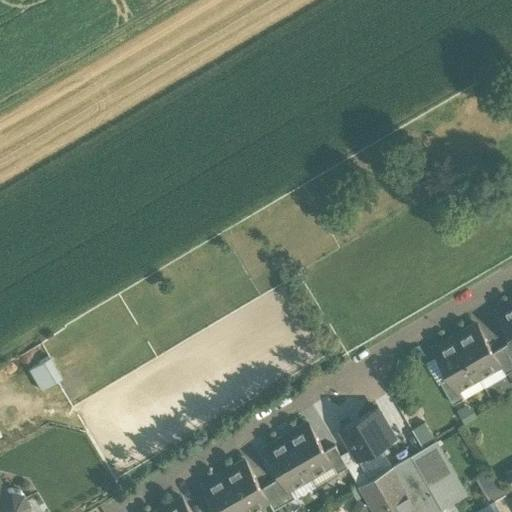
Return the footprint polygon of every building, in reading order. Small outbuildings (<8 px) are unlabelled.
[(511,305),(511,306),(510,304),(497,312),(511,337),(511,305)] [(493,352),(476,324),(463,332),(464,334),(456,339),(479,377),(500,364),(493,352)] [(463,332),(434,349),(451,377),(458,389),(479,377),(456,339),(464,334),(463,332)] [(511,341),(503,346),(511,361),(511,341)] [(511,361),(503,346),(493,352),(500,364),(505,374),(511,370),(511,361)] [(40,388),(62,377),(51,355),(29,366),(40,388)] [(451,377),(440,383),(453,405),(464,399),(458,389),(451,377)] [(338,430),(356,461),(380,448),(397,437),(379,406),(338,430)] [(466,494),(424,422),(401,435),(443,508),(453,502),(466,494)] [(325,451),(308,423),(294,431),(296,433),(288,438),(310,476),(331,463),(332,463),(325,451)] [(445,511),(443,508),(401,435),(397,437),(380,448),(391,467),(392,467),(418,511),(445,511)] [(310,476),(288,438),(280,442),(279,440),(265,448),(282,476),(289,488),(290,488),(310,476)] [(347,467),(335,445),(325,451),(332,463),(331,463),(337,473),(347,467)] [(356,461),(348,466),(359,486),(391,467),(380,448),(356,461)] [(356,461),(349,450),(340,455),(348,466),(356,461)] [(261,488),(245,460),(231,468),(233,470),(225,475),(246,511),(248,511),(268,501),(268,500),(261,488)] [(418,511),(392,467),(391,467),(359,486),(374,511),(418,511)] [(491,470),(477,478),(492,503),(495,501),(505,495),(491,470)] [(246,511),(225,475),(217,479),(216,477),(202,485),(218,511),(246,511)] [(282,476),(272,482),(284,504),(295,498),(290,488),(289,488),(282,476)] [(284,504),(272,482),(261,488),(268,500),(268,501),(274,510),(284,504)] [(1,493),(0,491),(0,511),(20,511),(22,511),(26,501),(21,492),(8,489),(1,493)] [(190,511),(182,497),(168,505),(170,507),(162,511),(161,511),(190,511)] [(445,511),(501,511),(495,501),(492,503),(479,511),(458,511),(453,502),(443,508),(445,511)]
